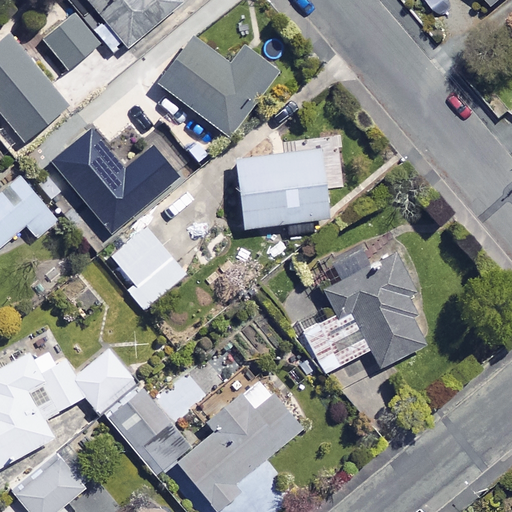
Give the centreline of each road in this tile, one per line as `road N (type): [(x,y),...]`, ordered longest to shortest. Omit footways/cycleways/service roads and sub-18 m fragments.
road 1 (residential): [(336,0),(511,207)]
road 2 (residential): [(380,511),(511,402)]
